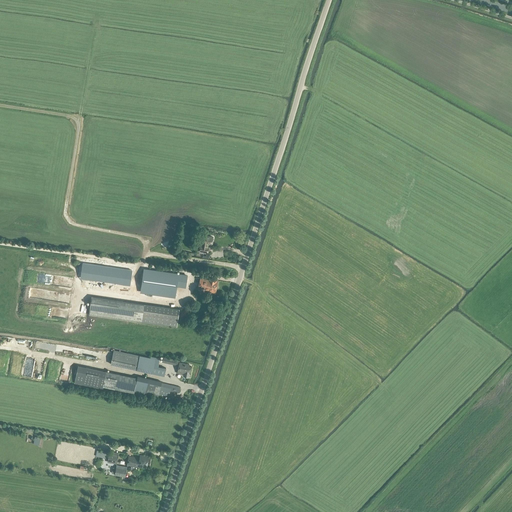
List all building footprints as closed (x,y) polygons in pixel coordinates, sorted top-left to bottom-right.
[(199,246),(198,251),(208,253),(208,252),(209,247),(208,247),(208,245),(212,245),(214,237),(212,236),(202,234),(201,239),(200,243),(201,243),(201,246),(199,246)] [(132,270),(82,263),(80,279),(130,286),(132,270)] [(141,291),(144,292),(145,292),(158,294),(163,295),(175,296),(176,287),(185,288),(187,276),(175,274),(144,270),(141,291)] [(200,278),(198,288),(203,289),(204,290),(204,289),(206,289),(206,290),(207,290),(210,291),(209,292),(213,293),(216,293),(218,282),(217,282),(217,280),(209,278),(208,280),(200,278)] [(94,283),(80,281),(79,288),(93,290),(94,283)] [(92,315),(99,316),(107,318),(116,319),(118,319),(131,321),(136,322),(137,322),(142,323),(142,322),(146,323),(177,327),(178,317),(179,309),(119,300),(112,299),(108,299),(104,298),(91,296),(89,315),(92,315)] [(186,309),(179,316),(180,317),(182,318),(188,311),(186,309)] [(113,351),(110,364),(151,373),(164,376),(165,369),(153,366),(154,360),(127,354),(113,351)] [(162,360),(162,362),(163,362),(173,364),(175,365),(179,366),(179,362),(180,360),(176,360),(163,357),(163,358),(162,360)] [(189,377),(190,374),(192,365),(179,362),(177,373),(184,374),(183,376),(189,377)] [(79,367),(75,383),(102,388),(102,386),(133,393),(134,391),(157,396),(158,394),(168,396),(170,390),(179,393),(180,388),(161,383),(161,382),(137,377),(137,379),(79,367)] [(103,451),(102,457),(105,458),(108,458),(107,463),(110,463),(112,463),(114,464),(117,464),(118,455),(114,454),(111,454),(109,453),(109,452),(108,452),(103,451)] [(146,468),(148,456),(140,455),(140,458),(129,456),(127,465),(146,468)] [(115,474),(115,475),(118,476),(122,476),(125,477),(127,468),(127,467),(122,466),(117,465),(115,474)]
